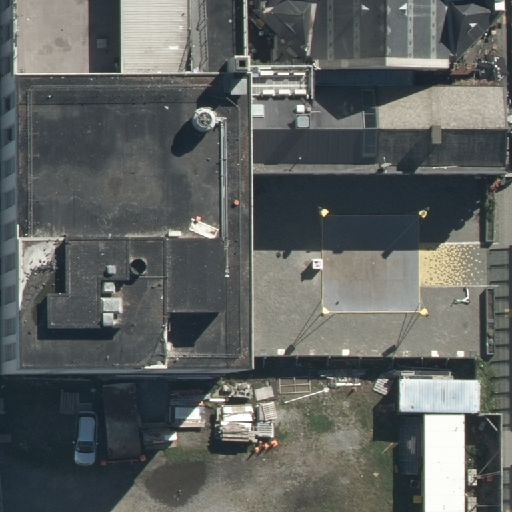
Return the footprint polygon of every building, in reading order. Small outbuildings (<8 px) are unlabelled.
[(222,0),(0,0),(0,70),(223,67),(222,0)] [(413,67),(446,67),(501,12),(501,0),(252,0),(252,11),(306,67),(413,67)] [(223,67),(0,70),(0,378),(228,373),(223,176),(223,67)] [(223,67),(223,176),(507,177),(507,86),(413,85),(306,85),(306,67),(223,67)] [(413,67),(306,67),(306,85),(413,85),(413,67)] [(379,208),(246,214),(249,300),(383,294),(379,208)] [(449,328),(415,328),(415,370),(498,370),(498,328),(466,328),(466,322),(450,322),(449,328)]
